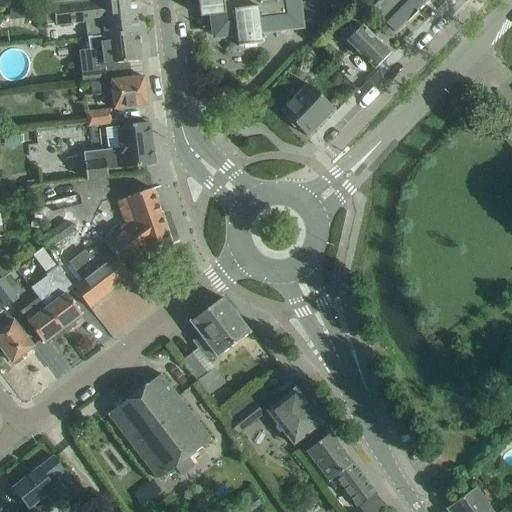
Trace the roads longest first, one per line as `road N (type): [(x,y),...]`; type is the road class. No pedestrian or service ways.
road 1 (residential): [(18,426),(241,257)]
road 2 (tertiary): [(313,202),(511,9)]
road 3 (tertiary): [(414,511),(366,427),(297,271)]
road 4 (residential): [(475,0),(312,164),(298,189)]
road 5 (tertiary): [(244,199),(204,164),(182,130),(161,0)]
road 6 (unknown): [(45,406),(130,511)]
